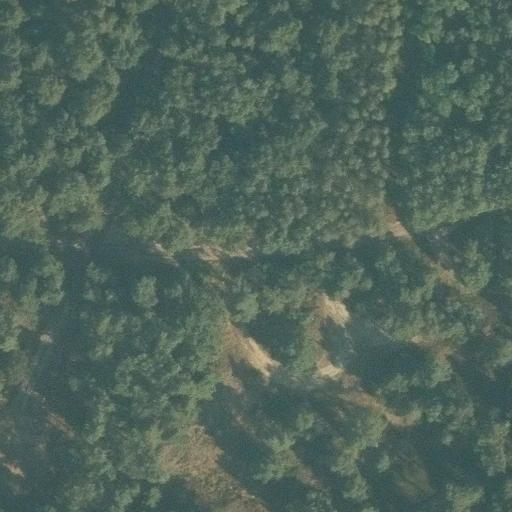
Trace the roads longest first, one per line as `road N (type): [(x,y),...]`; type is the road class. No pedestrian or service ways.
road 1 (unknown): [(156,0),(157,60),(146,114),(127,178),(91,249)]
road 2 (track): [(91,249),(0,452)]
